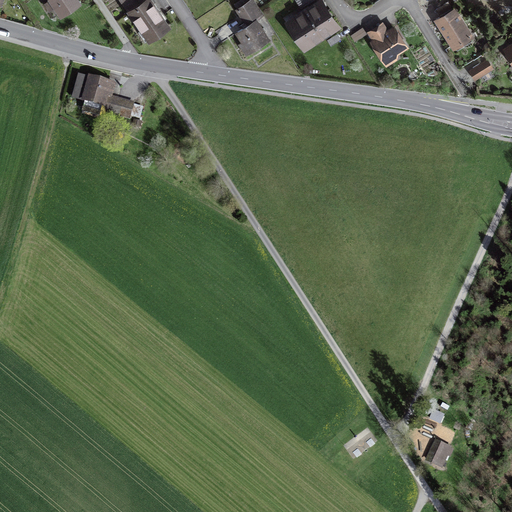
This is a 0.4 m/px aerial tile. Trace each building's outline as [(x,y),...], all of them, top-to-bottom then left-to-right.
[(78,0),(41,0),(44,4),(49,0),(51,0),(61,15),(80,3),(78,0)] [(152,0),(122,0),(147,38),(168,24),(152,0)] [(266,14),(257,0),(252,0),(240,8),(248,20),(233,29),(247,52),(269,38),(257,20),(266,14)] [(339,28),(320,1),(287,24),(307,51),(339,28)] [(453,51),(475,37),(455,6),(434,20),(453,51)] [(383,30),(378,22),(365,31),(387,62),(409,47),(392,24),(383,30)] [(511,42),(502,48),(511,63),(511,42)] [(492,68),(487,59),(472,69),(477,77),(492,68)] [(112,83),(79,75),(73,96),(105,104),(103,112),(129,118),(133,103),(109,96),(112,83)] [(456,445),(438,436),(427,458),(445,467),(456,445)]
